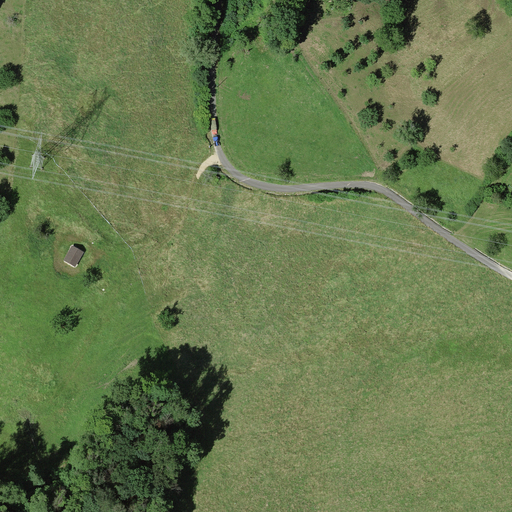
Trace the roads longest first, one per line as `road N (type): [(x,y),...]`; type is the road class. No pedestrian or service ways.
road 1 (track): [(511,277),(376,188),(286,190),(242,179),(221,152),(213,107),(224,0)]
road 2 (track): [(148,256),(170,243),(195,184),(225,158)]
